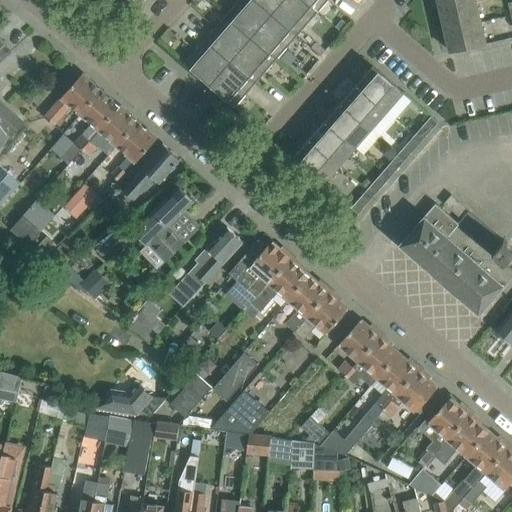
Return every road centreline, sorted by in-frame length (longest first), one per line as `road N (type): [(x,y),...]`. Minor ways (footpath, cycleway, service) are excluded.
road 1 (residential): [(511,412),(234,174)]
road 2 (residential): [(234,174),(374,17)]
road 3 (residential): [(374,17),(458,89),(511,76)]
road 4 (residential): [(234,174),(115,70)]
